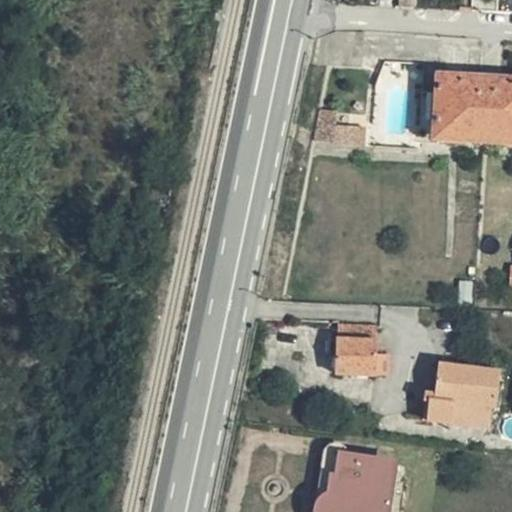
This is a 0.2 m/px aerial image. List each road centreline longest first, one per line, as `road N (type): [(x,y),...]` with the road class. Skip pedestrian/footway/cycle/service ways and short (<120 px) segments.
road 1 (trunk): [(265,0),(228,263)]
road 2 (primary): [(289,12),(228,263)]
road 3 (primary): [(228,263),(177,511)]
road 4 (residential): [(289,12),(511,12)]
